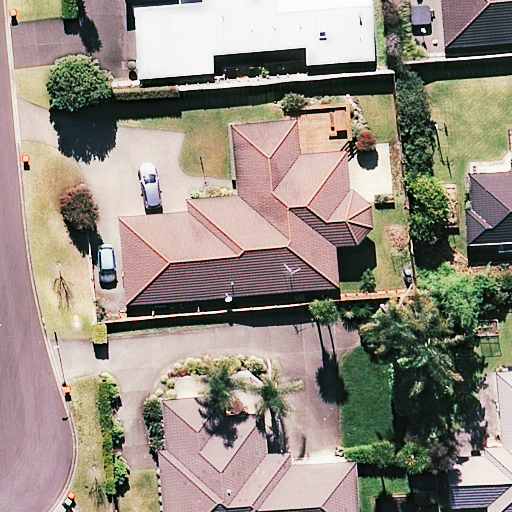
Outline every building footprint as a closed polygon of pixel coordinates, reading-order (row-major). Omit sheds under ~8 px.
[(180,0),(181,5),(135,9),(141,80),(214,73),(212,55),(307,47),(308,65),(374,60),(369,0),(180,0)] [(511,0),(436,0),(442,53),(511,44),(511,0)] [(301,155),(298,120),(234,126),(240,195),(187,200),(188,210),(123,216),(130,303),(339,284),(336,242),(371,239),(367,191),(352,193),(348,151),(305,155),(301,155)] [(511,162),(505,163),(470,165),(475,242),(511,239),(511,162)] [(511,511),(511,369),(498,370),(504,451),(451,456),(455,508),(491,505),(491,511),(511,511)] [(359,511),(357,457),(290,459),(289,450),(266,451),(265,411),(227,413),(226,394),(162,397),(166,511),(359,511)]
